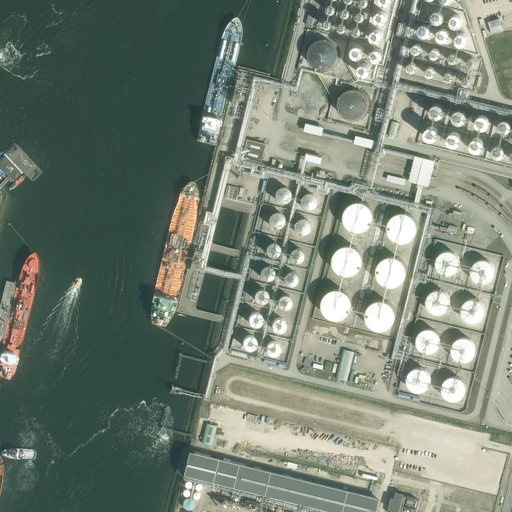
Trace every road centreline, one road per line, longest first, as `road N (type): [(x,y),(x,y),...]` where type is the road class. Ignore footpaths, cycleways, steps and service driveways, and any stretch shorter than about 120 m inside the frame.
road 1 (unknown): [(509,191),(465,170),(442,176),(275,132)]
road 2 (unknown): [(422,443),(423,461),(476,478),(496,446),(479,440)]
